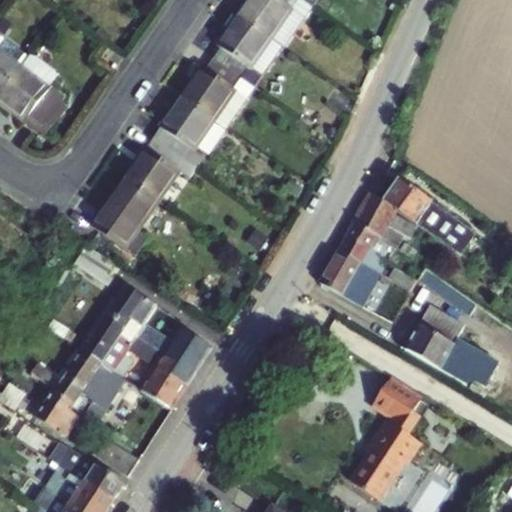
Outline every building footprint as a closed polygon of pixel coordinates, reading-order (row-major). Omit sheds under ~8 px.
[(249,0),(238,17),(271,40),(284,49),(312,8),(300,0),(249,0)] [(300,0),(312,8),(317,0),(300,0)] [(220,50),(213,60),(253,88),(261,77),(250,70),(271,40),(238,17),(216,48),(220,50)] [(0,37),(0,96),(28,59),(0,37)] [(31,56),(28,59),(0,96),(0,103),(45,138),(67,109),(61,104),(66,97),(51,87),(57,78),(54,71),(37,58),(31,56)] [(225,129),(253,88),(213,60),(206,71),(202,68),(181,99),(214,122),(225,129)] [(193,151),(214,122),(181,99),(153,140),(197,170),(204,159),(193,151)] [(189,181),(197,170),(153,140),(124,181),(157,203),(178,174),(189,181)] [(137,232),(157,203),(124,181),(92,229),(135,259),(149,240),(137,232)] [(400,181),(384,204),(397,212),(460,257),(476,235),(400,181)] [(371,194),(353,226),(380,241),(388,228),(410,241),(416,230),(394,217),(397,212),(384,204),(371,194)] [(389,246),(380,241),(353,226),(338,253),(373,273),(389,246)] [(116,266),(88,249),(76,268),(108,288),(113,280),(109,277),(116,266)] [(394,284),(373,273),(338,253),(320,286),(373,315),(377,308),(380,309),(394,284)] [(126,288),(107,317),(125,329),(120,337),(131,345),(136,338),(144,327),(156,308),(126,288)] [(465,328),(430,308),(405,351),(466,386),(470,380),(484,356),(457,341),(465,328)] [(107,317),(82,353),(113,374),(121,362),(109,354),(120,337),(125,329),(107,317)] [(54,322),(48,330),(70,344),(76,336),(54,322)] [(144,327),(136,338),(178,365),(173,377),(188,387),(211,349),(181,330),(173,342),(162,335),(160,339),(144,327)] [(156,368),(140,393),(171,413),(188,387),(173,377),(178,365),(136,338),(131,345),(129,350),(156,368)] [(81,396),(92,403),(113,374),(82,353),(55,393),(74,406),(81,396)] [(493,362),(484,356),(470,380),(479,385),(493,362)] [(38,366),(32,374),(49,386),(55,378),(38,366)] [(113,374),(92,403),(81,421),(95,430),(125,382),(113,374)] [(373,453),(352,484),(376,501),(404,460),(410,464),(422,446),(409,437),(420,420),(412,414),(421,402),(390,381),(373,406),(389,417),(368,449),(373,453)] [(81,421),(92,403),(81,396),(74,406),(55,393),(37,420),(68,440),(81,421)] [(27,406),(21,402),(17,406),(24,411),(27,406)] [(94,457),(128,478),(139,462),(103,440),(94,457)] [(48,461),(59,469),(113,503),(125,485),(70,452),(64,461),(53,454),(48,461)] [(84,511),(89,506),(98,511),(107,511),(113,503),(59,469),(44,490),(77,511),(84,511)] [(43,511),(98,511),(89,506),(84,511),(77,511),(44,490),(33,505),(41,510),(43,511)]
